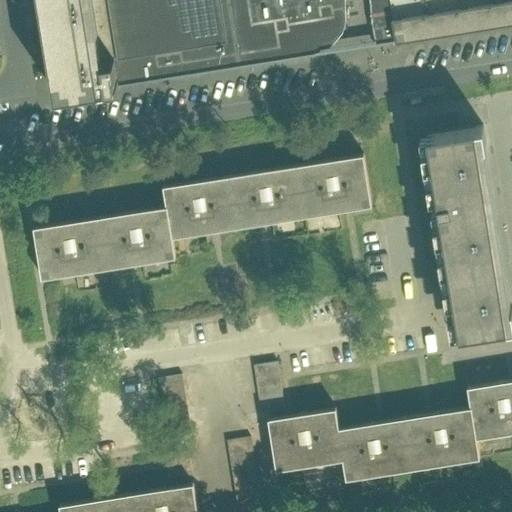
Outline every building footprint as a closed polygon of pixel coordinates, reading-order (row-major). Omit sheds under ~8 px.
[(40,0),(56,95),(70,93),(119,84),(134,82),(134,81),(216,68),(216,69),(242,65),(242,64),(311,53),(312,54),(313,53),(321,50),(328,47),(335,41),(343,32),(346,19),(345,0),(40,0)] [(375,42),(374,42),(375,44),(377,43),(393,40),(394,42),(398,41),(398,40),(427,36),(427,37),(432,36),(431,35),(460,30),(460,31),(465,31),(465,29),(493,25),(493,26),(498,25),(498,24),(511,21),(511,0),(370,0),(372,21),(376,42),(375,42)] [(511,305),(511,306),(485,143),(487,143),(484,125),(470,127),(459,129),(428,134),(460,333),(511,324),(511,305)] [(297,163),(305,214),(338,209),(344,208),(372,203),(363,152),(297,163)] [(272,219),(305,214),(297,163),(230,173),(238,225),(259,221),(265,220),(272,219)] [(230,173),(163,184),(167,204),(172,235),(173,235),(205,230),(211,229),(218,228),(238,225),(230,173)] [(167,204),(101,214),(109,266),(129,262),(136,261),(142,260),(176,255),(173,235),(172,235),(167,204)] [(76,271),(109,266),(101,214),(34,225),(42,276),(76,271)] [(255,375),(279,372),(277,359),(253,363),(255,375)] [(161,388),(185,384),(183,372),(159,376),(161,388)] [(257,387),(281,383),(279,372),(255,375),(257,387)] [(476,436),(511,429),(511,376),(467,384),(471,404),(476,436)] [(259,399),(283,395),(281,383),(257,387),(259,399)] [(163,400),(186,396),(185,384),(161,388),(163,400)] [(283,395),(259,399),(261,411),(285,407),(283,395)] [(165,412),(188,408),(186,396),(163,400),(165,412)] [(446,461),(479,455),(476,436),(471,404),(428,411),(405,415),(413,466),(446,461)] [(309,462),(342,457),(343,457),(338,425),(339,425),(336,405),(295,411),(268,416),(277,467),(309,462)] [(166,423),(190,420),(188,408),(165,412),(166,423)] [(413,466),(405,415),(386,418),(384,418),(378,419),(339,425),(338,425),(343,457),(342,457),(346,477),(379,471),(413,466)] [(168,436),(180,434),(186,433),(192,432),(190,420),(166,423),(168,436)] [(161,453),(165,453),(182,450),(180,434),(168,436),(156,437),(159,454),(161,453)] [(229,451),(253,447),(251,435),(227,439),(229,451)] [(231,463),(254,459),(253,447),(229,451),(231,463)] [(167,465),(190,461),(188,449),(182,450),(165,453),(167,465)] [(233,475),(256,471),(254,459),(231,463),(233,475)] [(190,461),(167,465),(168,477),(192,473),(190,461)] [(235,487),(258,483),(256,471),(233,475),(235,487)] [(126,491),(129,511),(198,511),(193,481),(160,486),(126,491)] [(237,498),(260,495),(258,483),(235,487),(237,498)] [(99,496),(60,502),(61,511),(129,511),(126,491),(106,495),(99,496)] [(238,510),(262,506),(260,495),(237,498),(238,510)]
